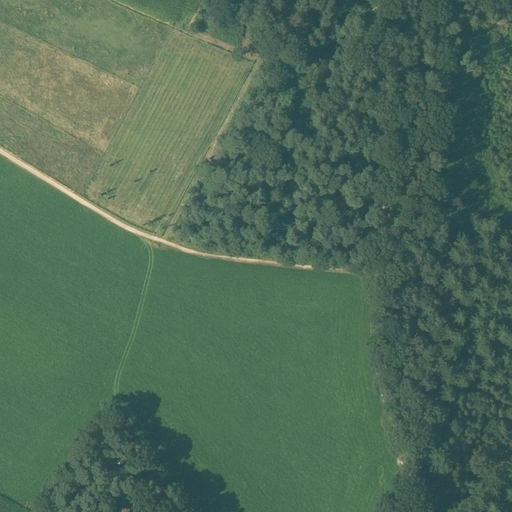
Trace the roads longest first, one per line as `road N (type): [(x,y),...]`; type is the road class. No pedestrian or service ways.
road 1 (track): [(381,0),(385,218),(373,282),(376,349),(408,511)]
road 2 (track): [(373,282),(367,274),(178,248),(116,223),(0,152)]
